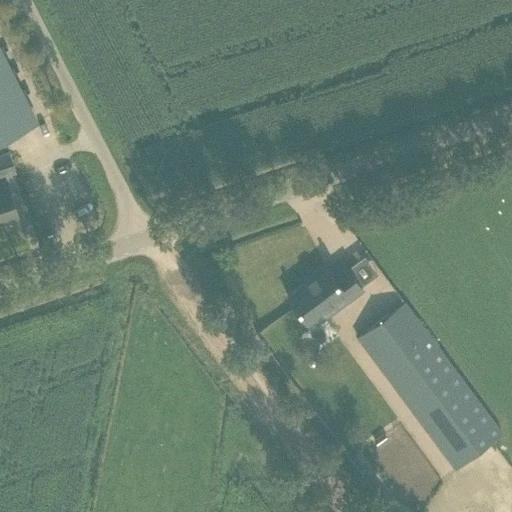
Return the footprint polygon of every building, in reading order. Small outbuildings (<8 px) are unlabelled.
[(0,139),(29,125),(0,68),(0,139)] [(0,176),(15,171),(8,152),(0,154),(0,176)] [(0,220),(17,214),(5,180),(0,181),(0,220)] [(311,272),(313,275),(286,295),(307,323),(334,303),(337,307),(362,288),(344,265),(332,274),(323,262),(311,272)] [(357,337),(454,467),(502,432),(404,301),(357,337)] [(382,434),(372,441),(377,448),(387,441),(382,434)]
